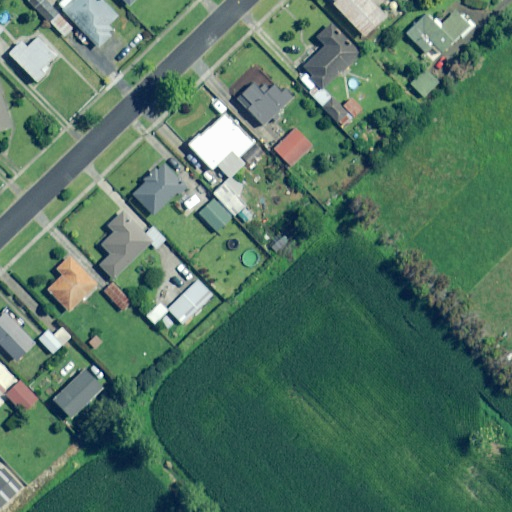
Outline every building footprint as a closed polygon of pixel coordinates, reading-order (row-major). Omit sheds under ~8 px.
[(74,30),(46,0),(27,0),(64,39),(74,30)] [(118,17),(101,0),(62,0),(57,5),(98,48),(114,33),(108,26),(118,17)] [(329,0),(363,37),(386,16),(377,6),(382,3),(379,0),(329,0)] [(469,27),(455,11),(437,28),(426,15),(406,33),(426,55),(434,47),(440,54),(469,27)] [(364,108),(352,97),(341,108),(322,88),(357,56),(329,25),(315,38),(324,47),(302,67),(311,76),(309,78),(316,86),(307,94),(343,129),(364,108)] [(59,54),(40,35),(27,48),(20,42),(8,54),(37,83),(50,70),(46,66),(59,54)] [(440,82),(426,68),(410,84),(424,98),(440,82)] [(264,95),(252,83),(236,98),(262,126),(292,97),(277,82),(264,95)] [(0,130),(10,127),(0,94),(0,130)] [(255,143),(227,111),(188,145),(211,171),(217,166),(229,179),(244,165),(238,158),(255,143)] [(315,145),(297,128),(275,149),(292,167),(315,145)] [(184,186),(161,161),(140,180),(143,184),(132,194),(152,216),(184,186)] [(213,194),(234,217),(238,214),(248,225),(256,218),(236,197),(244,190),(231,176),(213,194)] [(337,194),(320,178),(310,188),(327,205),(337,194)] [(232,219),(213,199),(199,214),(218,233),(232,219)] [(98,265),(113,280),(150,243),(157,250),(167,240),(154,226),(144,235),(121,212),(107,226),(113,233),(100,245),(109,255),(98,265)] [(98,285),(70,255),(55,269),(62,276),(47,290),(68,313),(98,285)] [(214,295),(199,279),(169,308),(184,324),(214,295)] [(131,303),(112,283),(103,292),(122,311),(131,303)] [(34,344),(4,313),(0,316),(0,345),(16,362),(34,344)] [(62,346),(48,331),(39,339),(53,355),(62,346)] [(104,341),(96,334),(87,343),(96,351),(104,341)] [(103,389),(85,370),(52,400),(71,420),(103,389)] [(39,399),(21,381),(7,395),(25,413),(39,399)] [(0,507),(21,486),(2,466),(0,467),(0,507)]
